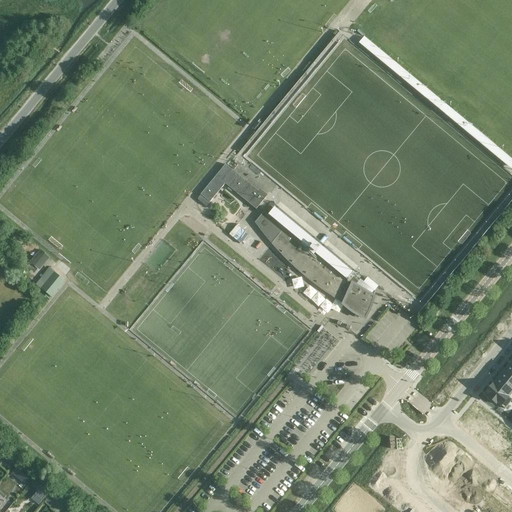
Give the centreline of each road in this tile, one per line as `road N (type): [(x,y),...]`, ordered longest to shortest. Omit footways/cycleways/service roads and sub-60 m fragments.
road 1 (unknown): [(178,214),(355,0)]
road 2 (unclassified): [(0,145),(118,0)]
road 3 (unclassified): [(401,386),(511,251)]
road 4 (unknown): [(301,312),(178,214)]
road 5 (unclassified): [(297,511),(386,403)]
road 6 (unknown): [(100,306),(178,214)]
